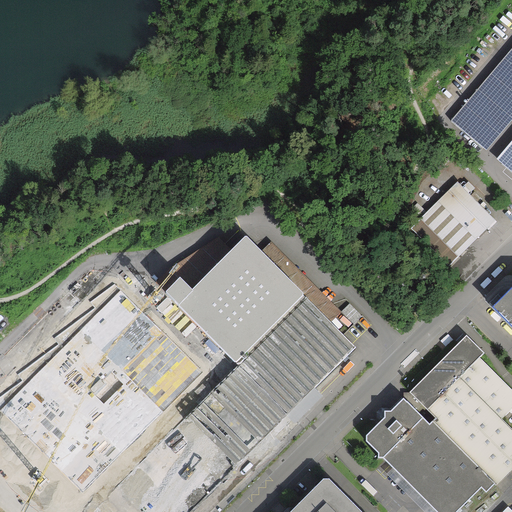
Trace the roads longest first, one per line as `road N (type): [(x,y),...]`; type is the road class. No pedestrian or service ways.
road 1 (track): [(0,300),(20,297),(116,229),(258,193),(287,197),(345,249),(362,252),(390,222),(427,145),(410,72),(458,0)]
road 2 (unclassified): [(511,247),(245,511)]
